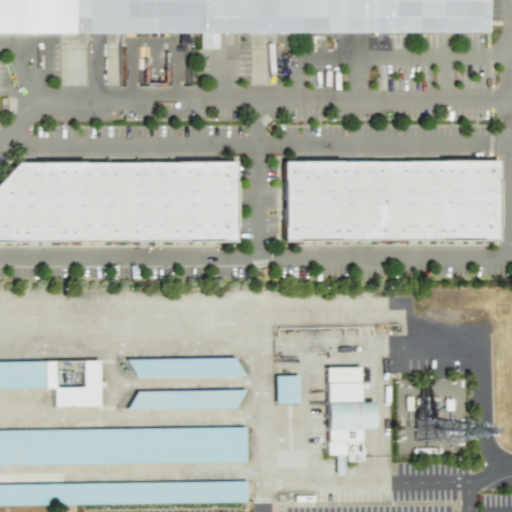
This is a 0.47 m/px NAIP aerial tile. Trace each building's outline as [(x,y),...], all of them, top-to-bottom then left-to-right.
[(485,0),(485,38),(0,38),(0,0),(485,0)] [(231,161),(231,244),(0,244),(0,173),(12,161),(231,161)] [(495,161),(495,243),(277,244),(278,161),(495,161)] [(234,353),(248,372),(139,371),(125,352),(234,353)] [(0,388),(51,389),(51,371),(65,371),(65,370),(78,370),(78,361),(0,361),(0,388)] [(44,362),(99,361),(100,408),(54,408),(54,390),(44,390),(44,362)] [(326,368),(360,367),(361,401),(373,401),(373,429),(361,430),(362,463),(345,463),(345,456),(328,457),(326,368)] [(275,369),(298,369),(297,397),(275,397),(275,369)] [(234,403),(125,403),(139,384),(248,385),(234,403)] [(0,425),(245,428),(245,459),(0,457),(0,425)] [(0,481),(247,483),(247,501),(0,499),(0,481)]
